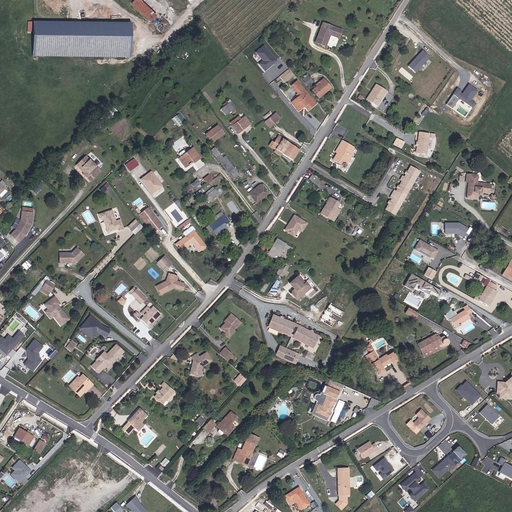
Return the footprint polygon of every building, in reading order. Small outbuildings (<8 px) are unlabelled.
[(134,0),(132,2),(150,21),(157,15),(143,0),(134,0)] [(132,22),(34,20),(33,57),(131,60),(132,22)] [(344,31),(341,30),(325,23),(316,42),(323,45),(327,47),(328,43),(332,35),(340,39),(344,31)] [(264,44),(256,52),(263,60),(259,63),(265,71),(278,60),(264,44)] [(423,50),(408,66),(416,73),(431,58),(423,50)] [(309,74),(303,78),(309,87),(312,85),(310,83),(313,80),(309,74)] [(304,104),(306,107),(304,108),(306,111),(312,107),(317,103),(312,96),(309,99),(302,89),(304,88),(298,79),(291,84),(297,92),(297,94),(298,96),(293,100),(299,108),(304,104)] [(320,83),(321,84),(314,90),(321,98),(331,89),(324,79),(320,83)] [(478,90),(469,83),(462,93),(460,91),(460,90),(457,88),(446,104),(452,109),(460,98),(473,107),(476,103),(471,100),(478,90)] [(388,92),(386,91),(383,88),(378,85),(367,100),(374,104),(376,106),(378,107),(388,92)] [(226,115),(231,110),(234,113),(237,111),(235,108),(233,105),(235,104),(231,99),(220,107),(226,115)] [(183,113),(178,107),(175,109),(181,116),(183,113)] [(270,126),(279,120),(274,113),(265,120),(270,126)] [(246,116),(242,119),(240,116),(236,118),(231,123),(239,133),(251,123),(246,116)] [(206,133),(213,143),(226,133),(219,123),(206,133)] [(427,154),(429,132),(428,132),(420,132),(419,145),(419,153),(427,154)] [(278,136),(276,139),(273,143),(271,140),(269,143),(271,145),(272,147),(272,149),(281,157),(282,151),(295,157),(300,148),(278,136)] [(334,160),(339,163),(344,166),(345,163),(347,164),(352,155),(350,154),(354,147),(342,141),(336,153),(339,154),(337,156),(334,160)] [(203,158),(195,146),(187,152),(186,150),(184,150),(180,152),(180,154),(182,156),(179,158),(187,167),(193,163),(192,161),(195,159),(197,162),(203,158)] [(217,156),(233,178),(240,173),(227,155),(225,157),(221,153),(217,156)] [(77,165),(83,170),(88,174),(85,177),(87,178),(91,182),(101,171),(91,163),(85,157),(77,165)] [(412,185),(420,171),(411,166),(405,177),(403,176),(402,180),(403,181),(412,185)] [(152,171),(140,179),(151,194),(162,185),(152,171)] [(478,173),(474,173),(467,172),(466,181),(469,182),(467,198),(476,199),(477,194),(481,194),(481,193),(490,194),(492,186),(477,184),(478,179),(478,173)] [(207,183),(213,179),(209,174),(203,178),(207,183)] [(405,200),(412,185),(403,181),(397,192),(396,191),(394,194),(405,200)] [(103,192),(108,186),(105,183),(100,190),(103,192)] [(269,193),(262,184),(250,193),(257,203),(269,193)] [(8,190),(6,188),(0,193),(0,194),(2,197),(8,190)] [(221,192),(217,188),(207,195),(211,200),(221,192)] [(397,215),(405,200),(394,194),(392,197),(394,198),(388,210),(397,215)] [(321,214),(330,219),(334,221),(343,205),(339,203),(330,197),(321,214)] [(149,207),(141,213),(155,231),(163,225),(149,207)] [(20,225),(16,231),(11,237),(14,239),(19,244),(27,234),(32,224),(33,221),(34,212),(27,211),(23,210),(21,217),(20,225)] [(125,228),(121,219),(117,221),(113,210),(100,215),(102,219),(104,218),(108,228),(113,230),(116,229),(117,227),(119,227),(120,230),(125,228)] [(286,230),(287,231),(299,237),(307,222),(295,215),(290,224),(286,230)] [(218,221),(214,217),(211,220),(213,223),(211,225),(216,231),(226,224),(221,217),(218,221)] [(133,230),(141,223),(137,219),(130,227),(133,230)] [(468,228),(459,223),(446,223),(446,233),(457,233),(463,236),(468,228)] [(207,247),(195,231),(177,244),(181,251),(192,242),(200,252),(207,247)] [(439,250),(420,239),(414,248),(434,259),(439,250)] [(291,248),(287,246),(286,248),(276,243),(272,251),(281,256),(282,255),(285,257),(291,248)] [(86,256),(79,249),(73,254),(61,253),(62,264),(78,264),(86,256)] [(172,263),(165,255),(157,262),(164,270),(172,263)] [(27,260),(22,264),(26,269),(31,265),(27,260)] [(281,264),(276,273),(283,277),(288,267),(281,264)] [(428,266),(424,275),(433,279),(437,271),(428,266)] [(466,273),(474,277),(477,272),(472,270),(468,269),(466,273)] [(184,286),(178,284),(177,276),(176,276),(167,273),(165,281),(156,287),(159,293),(161,295),(168,290),(168,288),(183,291),(184,286)] [(52,286),(57,279),(50,274),(45,280),(52,286)] [(442,290),(413,274),(405,286),(413,291),(417,284),(421,286),(419,289),(429,295),(431,291),(439,296),(442,290)] [(311,287),(307,282),(306,282),(299,275),(290,283),(295,288),(293,290),(293,293),(298,299),(311,287)] [(266,279),(260,290),(264,292),(270,281),(266,279)] [(270,292),(275,295),(281,281),(276,279),(270,292)] [(493,301),(498,292),(501,288),(498,286),(491,283),(480,302),(487,306),(489,308),(493,301)] [(137,288),(133,292),(142,301),(146,297),(137,288)] [(57,301),(55,299),(57,298),(55,295),(46,303),(50,308),(55,314),(61,322),(69,315),(57,301)] [(118,301),(122,305),(126,300),(122,296),(118,301)] [(141,311),(144,315),(141,318),(149,325),(162,313),(154,305),(148,311),(151,308),(148,305),(141,311)] [(469,306),(465,308),(467,311),(451,320),(456,329),(461,326),(461,325),(471,319),(469,316),(473,314),(469,306)] [(419,313),(409,308),(406,313),(416,319),(419,313)] [(220,329),(226,335),(231,334),(242,323),(232,313),(225,320),(227,322),(220,329)] [(79,328),(94,339),(99,332),(106,337),(111,330),(90,314),(79,328)] [(292,335),(296,323),(275,315),(271,327),(292,335)] [(295,336),(301,325),(296,323),(292,335),(295,336)] [(321,335),(301,325),(295,336),(316,346),(321,335)] [(1,335),(0,336),(0,348),(8,355),(25,334),(19,330),(13,337),(9,334),(5,338),(1,335)] [(425,357),(446,346),(447,345),(449,344),(449,343),(450,342),(450,341),(449,339),(448,339),(446,338),(445,335),(441,337),(440,335),(437,336),(436,335),(418,344),(424,354),(425,357)] [(73,346),(77,341),(72,337),(68,343),(73,346)] [(29,356),(24,364),(34,372),(45,356),(40,352),(44,345),(34,338),(24,352),(29,356)] [(110,367),(125,352),(118,345),(108,355),(105,355),(104,353),(97,360),(98,361),(93,366),(99,372),(105,367),(105,368),(108,365),(110,367)] [(380,358),(372,345),(364,350),(367,355),(365,357),(370,365),(375,363),(380,372),(382,374),(387,371),(386,368),(384,366),(393,360),(395,363),(400,360),(395,352),(389,356),(387,354),(380,358)] [(235,357),(225,347),(218,353),(228,363),(235,357)] [(301,354),(282,347),(278,356),(297,363),(301,354)] [(202,368),(209,364),(212,362),(208,354),(200,358),(198,355),(194,357),(191,359),(194,363),(192,375),(200,377),(202,368)] [(71,382),(72,383),(69,386),(78,394),(83,389),(81,388),(85,384),(87,387),(91,382),(81,372),(77,376),(71,382)] [(72,383),(71,382),(77,376),(75,374),(67,384),(69,386),(72,383)] [(247,379),(240,374),(234,381),(240,386),(247,379)] [(511,378),(511,379),(511,380),(509,381),(508,381),(506,383),(499,383),(498,394),(501,394),(501,399),(508,399),(511,399),(511,378)] [(344,385),(330,379),(327,386),(326,385),(321,395),(318,394),(315,396),(315,399),(318,401),(312,414),(328,421),(344,385)] [(479,395),(465,381),(461,386),(460,385),(455,389),(465,398),(466,398),(471,403),(479,395)] [(161,386),(163,388),(154,398),(162,405),(175,392),(165,382),(161,386)] [(498,415),(486,404),(479,412),(491,423),(498,415)] [(146,424),(143,421),(149,415),(140,407),(129,419),(137,427),(140,430),(146,424)] [(430,416),(421,407),(416,412),(419,415),(413,421),(419,427),(430,416)] [(200,415),(195,421),(201,425),(206,420),(200,415)] [(233,418),(230,415),(219,427),(230,436),(238,427),(231,420),(233,418)] [(211,420),(204,428),(210,433),(217,425),(211,420)] [(34,433),(18,423),(12,432),(28,442),(34,433)] [(40,436),(35,445),(41,448),(46,439),(40,436)] [(239,448),(236,458),(240,459),(246,461),(251,463),(256,451),(253,450),(256,443),(247,439),(244,449),(239,448)] [(370,441),(357,448),(363,458),(378,449),(375,443),(372,445),(370,441)] [(464,452),(458,445),(452,449),(457,454),(459,456),(464,452)] [(452,449),(447,454),(455,463),(457,461),(454,457),(457,454),(452,449)] [(438,475),(449,466),(450,467),(455,463),(447,454),(441,459),(442,460),(441,462),(440,461),(432,468),(438,475)] [(383,456),(372,464),(375,468),(378,466),(381,470),(378,472),(381,476),(392,468),(383,456)] [(478,458),(475,456),(470,465),(473,466),(478,458)] [(511,477),(511,465),(504,461),(505,459),(501,457),(498,463),(502,465),(499,471),(511,477)] [(20,483),(32,471),(20,459),(12,467),(14,470),(11,474),(20,483)] [(349,469),(337,468),(337,478),(340,478),(340,483),(337,483),(338,497),(349,497),(349,488),(349,469)] [(418,484),(414,480),(419,476),(414,470),(400,483),(405,488),(409,485),(412,489),(409,492),(414,498),(427,486),(423,481),(418,484)] [(302,511),(307,511),(311,510),(300,490),(287,498),(290,504),(296,501),(302,511)] [(145,511),(148,510),(138,499),(139,498),(136,495),(127,503),(134,511),(145,511)] [(322,504),(319,499),(310,504),(313,509),(322,504)] [(116,511),(121,508),(115,502),(110,506),(114,511),(116,511)]
